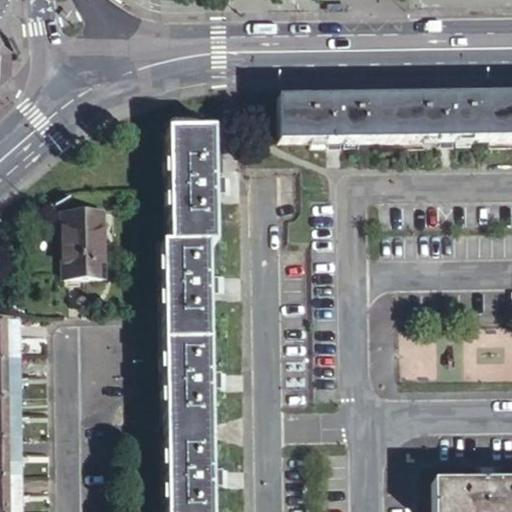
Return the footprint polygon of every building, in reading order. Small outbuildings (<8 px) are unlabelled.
[(511,96),(276,101),(277,146),(327,145),(327,148),(341,148),(341,145),(439,143),(439,146),(453,146),(453,143),(511,141),(511,96)] [(206,511),(206,493),(213,493),(212,478),(206,478),(205,396),(211,396),(211,381),(204,381),(203,300),(209,299),(209,284),(203,285),(202,251),(209,251),(209,201),(215,201),(215,186),(208,186),(207,136),(161,137),(163,250),(156,251),(160,511),(206,511)] [(106,209),(69,209),(69,275),(106,275),(106,209)] [(0,317),(0,359),(16,360),(15,318),(0,317)] [(0,359),(0,400),(16,401),(16,360),(0,359)] [(0,400),(0,442),(17,442),(16,401),(0,400)] [(0,480),(17,480),(17,442),(0,442),(0,480)] [(0,511),(17,511),(17,480),(0,480),(0,511)] [(476,481),(476,489),(490,489),(490,481),(476,481)] [(426,490),(426,511),(511,511),(511,488),(490,489),(476,489),(426,490)]
